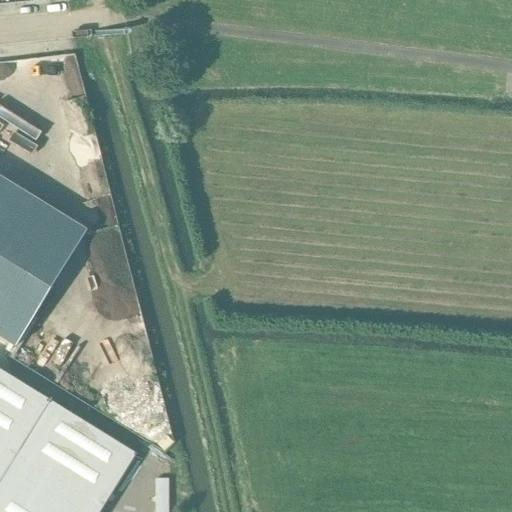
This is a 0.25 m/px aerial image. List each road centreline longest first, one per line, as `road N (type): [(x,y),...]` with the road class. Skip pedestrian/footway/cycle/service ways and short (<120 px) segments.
road 1 (track): [(225,511),(100,18),(102,0)]
road 2 (track): [(100,18),(511,67)]
